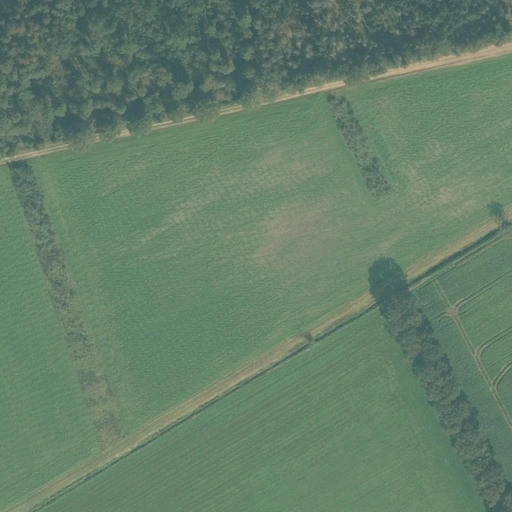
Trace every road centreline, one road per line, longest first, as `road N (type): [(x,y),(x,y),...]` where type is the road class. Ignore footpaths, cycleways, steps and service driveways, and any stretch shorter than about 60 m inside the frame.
road 1 (track): [(0,158),(268,95)]
road 2 (track): [(268,95),(511,41)]
